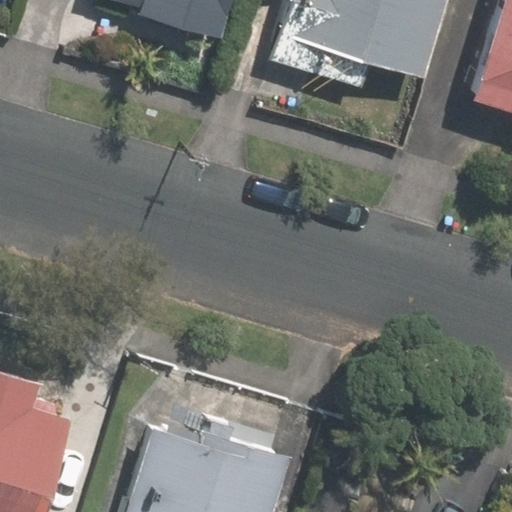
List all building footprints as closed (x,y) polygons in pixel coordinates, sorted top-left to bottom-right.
[(210,25),(217,0),(133,0),(133,3),(210,25)] [(443,0),(295,0),(282,46),(418,86),(443,0)] [(511,0),(484,0),(459,86),(511,101),(511,0)] [(15,399),(23,372),(0,365),(0,511),(33,511),(37,500),(26,496),(52,410),(15,399)] [(188,428),(156,419),(154,428),(141,423),(114,511),(252,511),(267,461),(261,459),(265,446),(189,424),(188,428)]
